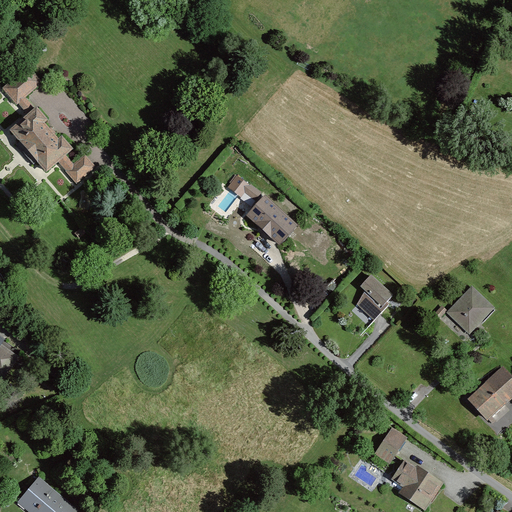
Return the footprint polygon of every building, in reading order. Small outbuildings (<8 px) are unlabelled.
[(47,84),(32,67),(5,91),(29,117),(12,132),(49,172),(58,164),(78,185),(96,169),(85,156),(74,166),(67,158),(75,150),(29,100),(47,84)] [(238,174),(228,187),(241,197),(245,192),(255,200),(262,192),(238,174)] [(268,198),(250,218),(281,246),(299,227),(268,198)] [(82,228),(76,233),(82,238),(87,234),(82,228)] [(401,300),(375,276),(363,289),(371,295),(359,308),(378,325),(401,300)] [(496,310),(473,289),(449,316),(471,337),(496,310)] [(444,305),(437,313),(443,317),(449,310),(444,305)] [(0,342),(0,378),(3,380),(20,357),(0,342)] [(511,376),(505,369),(470,401),(491,424),(511,404),(511,376)] [(394,428),(377,452),(393,463),(409,438),(394,428)] [(445,485),(407,461),(394,481),(406,489),(402,496),(427,511),(445,485)] [(34,511),(63,511),(72,502),(35,469),(13,494),(34,511)]
